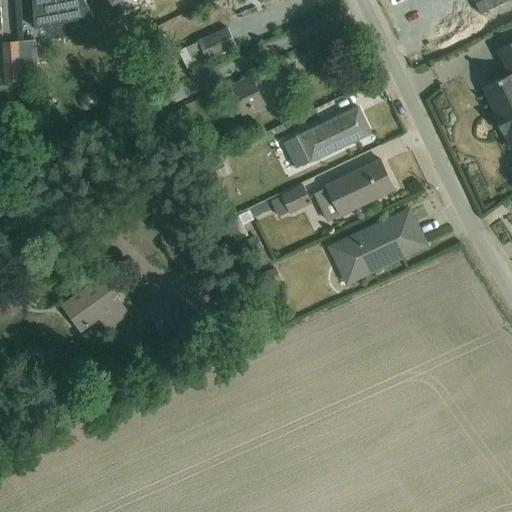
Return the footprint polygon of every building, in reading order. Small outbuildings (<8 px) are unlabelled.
[(93,17),(84,0),(33,0),(35,28),(85,18),(93,17)] [(111,0),(114,6),(116,5),(120,13),(145,1),(147,6),(154,3),(152,0),(111,0)] [(183,50),(178,52),(187,71),(237,45),(228,27),(183,50)] [(20,41),(22,73),(38,72),(36,40),(20,41)] [(22,73),(20,41),(17,41),(3,42),(6,83),(19,83),(20,82),(23,82),(22,73)] [(511,148),(511,42),(497,50),(509,76),(483,88),(496,116),(495,117),(503,134),(505,134),(511,148)] [(265,106),(252,76),(228,87),(230,92),(225,94),(229,101),(234,98),(242,117),(265,106)] [(359,108),(286,142),(298,168),(371,134),(359,108)] [(340,217),(396,191),(381,158),(325,185),(333,202),(321,208),(327,221),(339,216),(340,217)] [(205,167),(211,182),(221,178),(215,163),(205,167)] [(289,213),(290,214),(312,204),(303,184),(281,195),(281,197),(271,202),(278,218),(289,213)] [(249,211),(228,221),(238,241),(248,236),(243,225),(253,220),(249,211)] [(329,250),(344,283),(424,245),(408,213),(329,250)] [(240,242),(246,256),(262,249),(256,235),(240,242)] [(275,268),(256,277),(262,290),(281,281),(275,268)] [(99,320),(107,332),(131,315),(102,275),(61,305),(81,334),(99,320)] [(149,370),(212,330),(210,328),(218,323),(211,312),(140,357),(149,370)]
